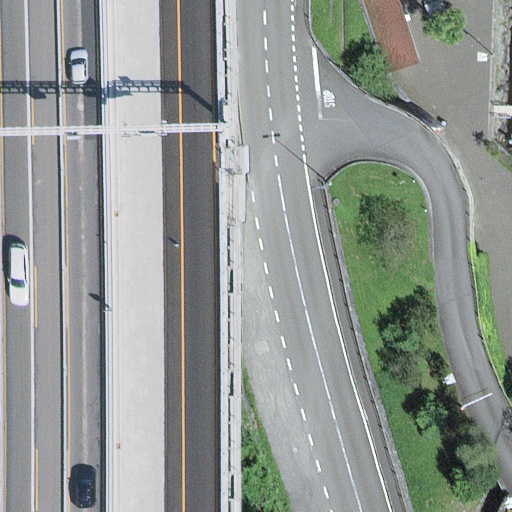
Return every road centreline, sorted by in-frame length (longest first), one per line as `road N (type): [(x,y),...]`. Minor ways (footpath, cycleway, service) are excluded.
road 1 (tertiary): [(264,0),(270,126),(289,238),(361,511)]
road 2 (motorway): [(60,0),(70,511)]
road 3 (motorway): [(162,511),(159,0)]
